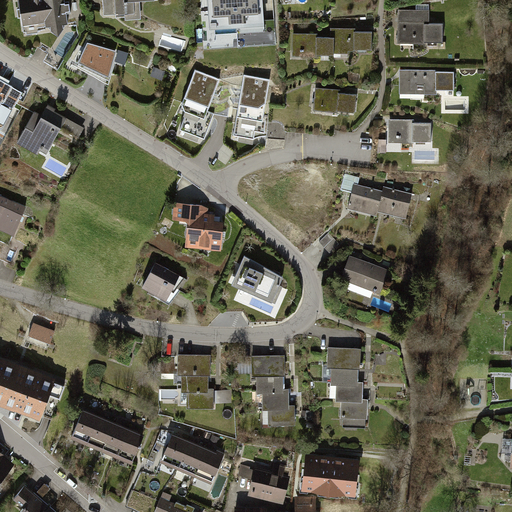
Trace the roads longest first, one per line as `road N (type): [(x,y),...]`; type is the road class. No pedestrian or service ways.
road 1 (residential): [(212,186),(298,260),(309,308),(294,326),(219,336),(144,328),(0,288)]
road 2 (residential): [(0,50),(212,186)]
road 3 (residential): [(352,151),(271,152),(212,186)]
road 4 (residential): [(0,432),(93,511)]
